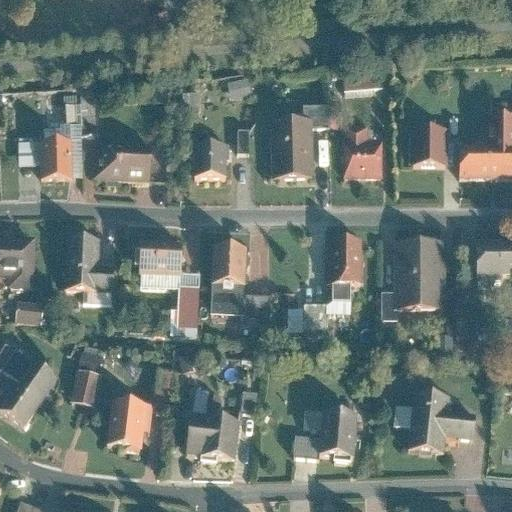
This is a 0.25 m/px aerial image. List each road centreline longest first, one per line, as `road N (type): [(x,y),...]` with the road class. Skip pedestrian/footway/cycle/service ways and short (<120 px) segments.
road 1 (residential): [(511,220),(0,214)]
road 2 (residential): [(224,498),(511,494)]
road 3 (residential): [(0,459),(98,491),(224,498)]
